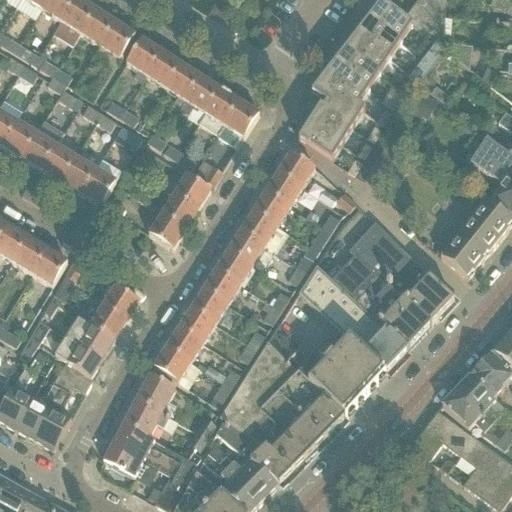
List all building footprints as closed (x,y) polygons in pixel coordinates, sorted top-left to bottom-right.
[(23,0),(23,2),(42,14),(51,0),(23,0)] [(51,0),(42,14),(62,26),(77,3),(72,0),(51,0)] [(444,22),(446,2),(421,0),(407,19),(444,22)] [(73,51),(81,39),(96,15),(77,3),(62,26),(54,38),(73,51)] [(403,24),(381,8),(369,24),(400,48),(400,47),(400,46),(411,31),(403,24)] [(81,39),(101,51),(116,27),(96,15),(81,39)] [(403,24),(411,31),(432,46),(435,48),(443,48),(444,22),(407,19),(403,24)] [(400,48),(369,24),(357,39),(389,63),(390,63),(389,62),(400,48)] [(496,25),(495,37),(511,38),(511,26),(496,25)] [(116,27),(101,51),(121,64),(136,40),(116,27)] [(357,39),(354,43),(345,54),(378,79),(379,79),(378,78),(389,63),(357,39)] [(6,40),(0,49),(14,58),(15,58),(21,49),(6,40)] [(143,86),(146,82),(161,57),(142,45),(141,44),(126,69),(137,76),(134,81),(143,86)] [(432,46),(420,63),(435,75),(449,58),(435,48),(432,46)] [(443,48),(435,48),(449,58),(469,74),(471,50),(463,49),(443,48)] [(15,58),(14,58),(27,67),(28,66),(33,57),(21,49),(15,58)] [(345,54),(334,69),(367,95),(378,79),(345,54)] [(146,82),(165,94),(180,69),(161,57),(146,82)] [(10,61),(4,71),(10,75),(17,80),(23,69),(10,61)] [(435,75),(420,63),(408,78),(424,90),(435,75)] [(38,74),(53,83),(59,73),(44,64),(38,74)] [(23,69),(17,80),(18,80),(31,88),(32,87),(38,78),(23,69)] [(165,94),(184,106),(200,82),(180,69),(165,94)] [(334,69),(322,84),(326,88),(356,111),(356,110),(359,106),(368,95),(367,95),(334,69)] [(486,72),(481,84),(490,90),(496,77),(486,72)] [(59,73),(53,83),(66,90),(72,80),(59,73)] [(193,112),(204,119),(219,95),(200,82),(184,106),(180,113),(189,119),(193,112)] [(53,83),(47,91),(59,99),(60,99),(66,90),(53,83)] [(320,112),(319,113),(353,134),(364,117),(322,84),(313,96),(311,98),(325,109),(322,114),(320,112)] [(403,84),(397,93),(404,97),(409,88),(403,84)] [(86,88),(79,98),(92,107),(99,97),(86,88)] [(392,89),(382,106),(393,115),(404,97),(397,93),(392,89)] [(436,91),(430,98),(445,108),(451,101),(436,91)] [(198,128),(217,141),(239,107),(230,102),(231,100),(222,94),(221,96),(219,95),(204,119),(198,128)] [(419,94),(414,102),(432,115),(438,107),(419,94)] [(65,95),(58,104),(71,113),(78,103),(65,95)] [(106,114),(119,123),(125,114),(112,105),(106,114)] [(239,107),(217,141),(237,153),(259,119),(258,119),(257,119),(239,107)] [(82,120),(95,129),(101,118),(88,110),(82,120)] [(319,113),(309,129),(342,150),(353,134),(319,113)] [(125,114),(119,123),(133,132),(139,122),(125,114)] [(384,115),(377,127),(378,128),(383,132),(390,119),(386,116),(384,115)] [(0,149),(2,150),(16,126),(0,116),(0,149)] [(101,118),(95,129),(109,137),(115,127),(101,118)] [(511,122),(505,118),(498,127),(511,137),(511,154),(509,158),(511,160),(511,122)] [(2,150),(22,162),(36,138),(16,126),(2,150)] [(36,138),(22,162),(41,174),(56,150),(63,138),(43,126),(36,138)] [(342,150),(309,129),(298,146),(331,167),(342,150)] [(122,132),(114,144),(134,157),(142,144),(122,132)] [(374,132),(367,144),(368,144),(374,148),(381,136),(375,132),(374,132)] [(149,143),(146,147),(155,153),(161,157),(167,147),(161,143),(152,138),(149,143)] [(511,160),(509,158),(509,159),(487,143),(470,168),(504,191),(492,206),(511,221),(511,160)] [(358,160),(364,164),(372,152),(365,148),(358,160)] [(170,149),(164,159),(174,166),(180,156),(170,149)] [(41,174),(61,186),(75,161),(56,150),(41,174)] [(180,156),(174,166),(190,176),(196,166),(180,156)] [(290,160),(278,178),(302,193),(314,174),(290,158),(289,159),(290,160)] [(138,160),(131,172),(140,178),(148,166),(138,160)] [(61,186),(81,198),(96,174),(75,161),(61,186)] [(96,174),(81,198),(102,211),(123,176),(102,163),(96,174)] [(355,164),(347,177),(353,181),(361,168),(355,164)] [(206,184),(215,190),(223,176),(214,170),(206,184)] [(131,172),(122,186),(131,192),(140,178),(131,172)] [(369,176),(364,184),(366,186),(375,194),(382,183),(369,176)] [(278,178),(265,198),(291,214),(303,195),(301,194),(302,193),(278,178)] [(187,180),(175,199),(199,214),(211,195),(187,180)] [(167,196),(163,203),(170,207),(174,201),(167,196)] [(265,198),(253,217),(279,233),(291,214),(265,198)] [(170,207),(162,219),(186,234),(199,214),(175,199),(174,201),(170,207)] [(355,210),(343,199),(336,206),(348,217),(355,210)] [(112,205),(107,214),(121,223),(126,214),(112,205)] [(511,226),(486,205),(470,225),(498,247),(511,229),(511,226)] [(310,215),(306,222),(314,228),(319,221),(310,215)] [(253,217),(241,236),(275,258),(286,239),(278,234),(279,233),(253,217)] [(186,234),(162,219),(149,239),(173,254),(186,234)] [(329,219),(321,233),(330,239),(339,225),(329,219)] [(470,225),(455,243),(483,266),(498,247),(470,225)] [(361,242),(349,255),(431,330),(454,306),(430,284),(375,228),(361,242)] [(0,243),(0,260),(12,267),(27,243),(8,231),(0,243)] [(330,239),(321,233),(312,247),(321,253),(330,239)] [(241,236),(229,255),(254,272),(262,277),(275,258),(241,236)] [(12,267),(32,279),(47,255),(27,243),(12,267)] [(483,266),(455,243),(440,262),(468,285),(483,266)] [(47,255),(32,279),(52,292),(67,267),(47,255)] [(229,255),(216,275),(242,292),(254,272),(229,255)] [(353,260),(331,284),(408,355),(431,330),(349,255),(349,256),(353,260)] [(305,258),(296,271),(306,277),(314,264),(305,258)] [(74,267),(62,286),(71,291),(82,272),(74,267)] [(306,277),(296,271),(287,285),(297,291),(306,277)] [(408,355),(331,284),(330,284),(316,271),(299,297),(343,339),(342,340),(383,379),(382,380),(383,381),(408,355)] [(216,275),(204,295),(229,311),(242,292),(216,275)] [(62,286),(53,301),(54,301),(62,306),(71,291),(62,286)] [(116,292),(103,312),(127,328),(140,307),(116,292)] [(204,295),(191,314),(217,330),(229,311),(204,295)] [(280,297),(271,310),(281,316),(289,303),(280,297)] [(51,306),(44,317),(50,321),(57,310),(51,306)] [(281,316),(271,310),(262,324),(272,330),(281,316)] [(91,331),(90,332),(114,347),(127,328),(103,312),(96,324),(91,331)] [(191,314),(179,333),(205,349),(217,330),(191,314)] [(78,324),(66,343),(102,366),(114,347),(90,332),(78,324)] [(39,326),(29,342),(39,348),(50,333),(39,326)] [(280,329),(268,347),(286,364),(300,350),(289,339),(290,338),(280,329)] [(1,331),(0,332),(0,343),(16,353),(22,344),(1,331)] [(179,333),(166,353),(192,369),(205,349),(179,333)] [(255,335),(247,349),(256,355),(265,341),(255,335)] [(511,335),(493,358),(508,370),(511,372),(511,335)] [(314,356),(297,375),(345,423),(377,388),(383,381),(382,380),(383,379),(369,366),(342,340),(335,348),(329,341),(314,356)] [(29,342),(18,362),(27,366),(39,348),(29,342)] [(55,360),(67,368),(74,373),(90,384),(102,366),(66,343),(55,360)] [(268,347),(223,417),(220,422),(225,425),(267,453),(294,476),(345,423),(297,375),(289,368),(286,364),(268,347)] [(256,355),(247,349),(238,363),(247,369),(256,355)] [(192,369),(166,353),(153,373),(188,395),(201,375),(192,369)] [(491,360),(469,382),(491,404),(492,405),(496,401),(497,400),(503,394),(502,394),(508,387),(511,391),(511,396),(511,397),(511,380),(505,374),(491,360)] [(0,365),(0,397),(3,393),(8,386),(0,381),(0,367),(1,366),(0,366),(0,365)] [(15,436),(34,446),(74,373),(67,368),(43,411),(32,405),(15,436)] [(74,373),(34,446),(54,457),(72,424),(62,419),(76,393),(86,398),(92,385),(90,384),(74,373)] [(230,374),(222,388),(231,394),(240,380),(230,374)] [(0,418),(0,427),(15,436),(32,405),(22,399),(32,380),(23,375),(0,418)] [(149,380),(136,405),(169,422),(175,411),(168,408),(176,394),(149,380)] [(463,389),(455,397),(463,404),(495,431),(503,439),(508,432),(500,425),(498,424),(497,423),(498,422),(491,416),(497,409),(492,405),(491,404),(469,382),(463,389)] [(231,394),(222,388),(213,402),(223,408),(231,394)] [(455,397),(442,411),(457,424),(463,431),(468,435),(474,428),(483,436),(481,439),(495,449),(503,439),(495,431),(455,397)] [(136,405),(122,430),(148,443),(149,442),(149,443),(157,429),(163,433),(169,422),(136,405)] [(442,449),(459,461),(473,442),(437,416),(410,452),(429,466),(442,449)] [(205,424),(197,437),(208,445),(217,432),(205,424)] [(225,425),(216,439),(239,458),(278,491),(294,476),(267,453),(225,425)] [(148,443),(122,430),(103,467),(134,483),(144,466),(171,480),(170,482),(172,483),(168,490),(165,489),(154,510),(158,511),(171,511),(180,497),(190,478),(196,469),(148,444),(148,443)] [(197,437),(188,450),(200,457),(208,445),(197,437)] [(463,491),(481,504),(508,468),(473,442),(459,461),(476,474),(463,491)] [(214,452),(209,460),(264,506),(278,491),(239,458),(230,466),(214,452)] [(209,460),(204,468),(221,482),(217,486),(211,492),(219,500),(221,498),(237,511),(257,511),(264,506),(209,460)] [(503,511),(511,500),(511,471),(508,468),(481,504),(491,511),(503,511)] [(197,477),(188,493),(193,498),(207,511),(237,511),(221,498),(219,500),(211,492),(205,487),(197,477)] [(0,511),(22,511),(30,498),(5,484),(0,493),(0,511)] [(188,493),(177,511),(207,511),(193,498),(188,493)] [(54,511),(55,511),(30,498),(22,511),(54,511)]
